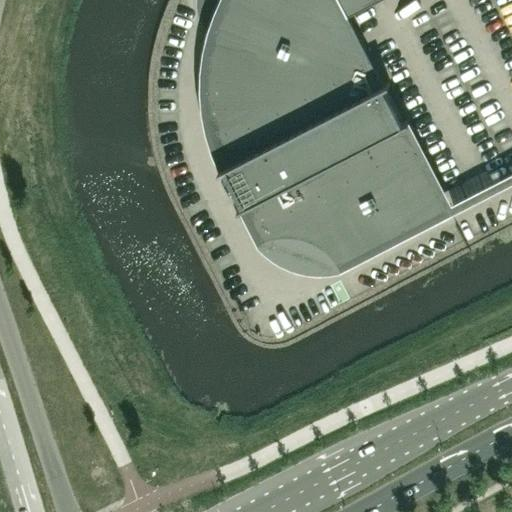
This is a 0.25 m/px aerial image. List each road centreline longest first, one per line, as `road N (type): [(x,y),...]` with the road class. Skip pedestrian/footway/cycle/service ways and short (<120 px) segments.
road 1 (unknown): [(208,0),(186,68),(187,104),(250,259),(272,285),(303,290),(511,183)]
road 2 (secondary): [(511,384),(258,511)]
road 3 (unclassified): [(68,511),(0,306)]
road 4 (secondary): [(373,511),(511,437)]
